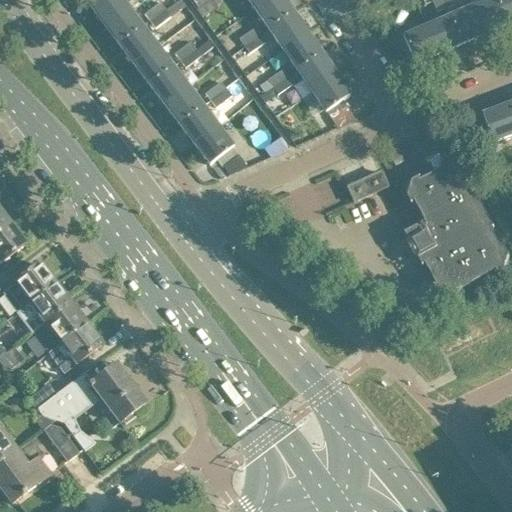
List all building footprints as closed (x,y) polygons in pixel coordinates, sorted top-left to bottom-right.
[(94,0),(95,1),(88,6),(103,26),(127,9),(120,0),(94,0)] [(217,0),(188,0),(202,18),(221,5),(217,0)] [(246,0),(254,10),(268,0),(246,0)] [(292,14),(283,1),(282,0),(268,0),(254,10),(268,31),(292,14)] [(440,0),(430,0),(436,14),(445,10),(440,0)] [(450,0),(440,0),(445,10),(453,6),(450,0)] [(506,26),(495,0),(491,0),(489,1),(471,9),(483,36),(506,26)] [(511,0),(495,0),(506,26),(511,23),(511,0)] [(144,15),(150,23),(166,11),(160,3),(144,15)] [(103,26),(118,46),(142,29),(127,9),(103,26)] [(471,9),(448,19),(460,46),(483,36),(471,9)] [(171,18),(166,11),(150,23),(155,30),(171,18)] [(307,35),(292,14),(268,31),(283,52),(307,35)] [(437,56),(460,46),(448,19),(425,29),(437,56)] [(239,40),(245,48),(261,36),(256,28),(239,40)] [(118,46),(134,66),(157,49),(142,29),(118,46)] [(425,29),(402,39),(403,40),(394,44),(402,62),(410,58),(414,66),(437,56),(425,29)] [(283,52),(297,72),(321,56),(307,35),(283,52)] [(266,44),(261,36),(245,48),(250,55),(266,44)] [(208,41),(196,51),(180,63),(186,70),(214,49),(208,41)] [(174,55),(180,63),(196,51),(190,43),(174,55)] [(134,66),(149,86),(172,69),(157,49),(134,66)] [(335,76),(321,56),(297,72),(311,93),(335,76)] [(149,86),(164,107),(187,89),(172,69),(149,86)] [(268,81),(274,89),(290,77),(285,70),(268,81)] [(335,76),(311,93),(326,114),(327,113),(332,121),(338,129),(355,122),(348,110),(342,102),(350,97),(335,76)] [(295,85),(290,77),(274,89),(279,96),(295,85)] [(221,83),(205,95),(211,103),(227,91),(221,83)] [(164,107),(179,127),(203,109),(187,89),(164,107)] [(232,98),(227,91),(211,103),(216,110),(232,98)] [(481,147),(511,135),(511,105),(482,116),(483,120),(472,124),(481,147)] [(179,127),(194,147),(218,129),(203,109),(179,127)] [(218,129),(194,147),(209,167),(216,161),(222,169),(237,157),(232,150),(233,149),(218,129)] [(289,151),(280,137),(267,146),(271,152),(275,157),(289,151)] [(422,222),(401,233),(406,242),(403,243),(414,262),(416,261),(421,269),(424,268),(433,285),(430,286),(436,298),(447,301),(458,295),(457,292),(491,274),(493,276),(505,270),(508,260),(501,248),(498,249),(489,232),(492,231),(473,195),(470,196),(461,180),(464,178),(457,166),(447,163),(441,166),(437,158),(424,164),(426,168),(428,167),(433,175),(420,181),(418,179),(406,185),(403,195),(410,207),(413,206),(422,222)] [(371,196),(387,189),(381,174),(364,181),(371,196)] [(364,181),(347,189),(352,198),(354,203),(371,196),(364,181)] [(0,233),(9,226),(0,214),(0,233)] [(11,228),(9,226),(0,233),(0,264),(0,265),(25,247),(18,238),(21,236),(13,226),(11,228)] [(48,272),(45,274),(39,266),(15,284),(15,285),(2,294),(17,314),(29,305),(54,286),(53,284),(56,282),(48,272)] [(29,305),(17,314),(33,334),(34,334),(45,325),(70,306),(54,286),(29,305)] [(45,325),(34,334),(49,354),(54,350),(85,326),(70,306),(45,325)] [(49,354),(47,355),(63,376),(101,347),(94,338),(97,336),(89,326),(86,328),(85,326),(54,350),(49,354)] [(5,356),(15,368),(19,365),(9,353),(7,354),(5,356)] [(5,356),(0,359),(0,364),(7,374),(15,368),(5,356)] [(55,396),(36,411),(38,413),(42,419),(54,423),(63,426),(73,439),(79,434),(73,421),(101,400),(120,425),(122,423),(125,426),(135,418),(133,415),(145,405),(125,379),(128,376),(120,366),(117,368),(116,367),(91,385),(84,375),(90,371),(90,370),(55,396)] [(48,386),(28,401),(36,411),(55,396),(48,386)] [(38,413),(32,418),(42,431),(43,431),(50,426),(54,423),(42,419),(38,413)] [(50,426),(43,431),(67,464),(79,455),(59,429),(50,426)] [(0,463),(16,452),(0,431),(0,463)] [(28,468),(16,452),(0,463),(0,489),(12,505),(21,497),(22,498),(26,495),(25,494),(49,477),(37,461),(28,468)]
